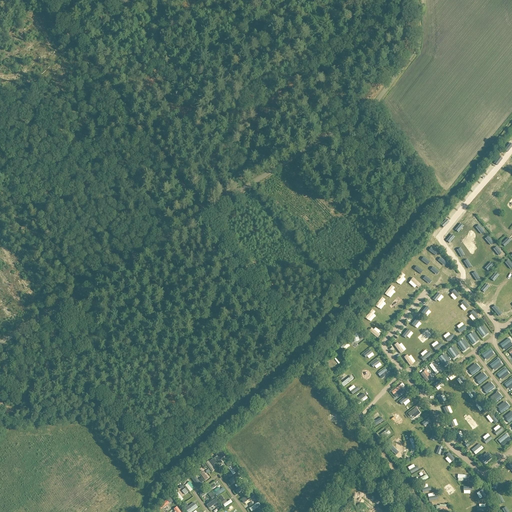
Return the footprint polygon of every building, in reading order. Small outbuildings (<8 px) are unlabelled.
[(480,233),(486,229),(483,225),(477,230),(480,233)] [(423,251),(433,258),(435,254),(426,247),(423,251)] [(492,259),(497,265),(500,262),(495,256),(492,259)] [(456,266),(460,270),(464,267),(461,262),(456,266)] [(508,319),(511,317),(505,307),(502,309),(508,319)] [(494,313),(499,323),(502,321),(497,311),(494,313)] [(371,333),(374,330),(364,322),(361,325),(371,333)] [(486,335),(480,327),(477,329),(483,338),(486,335)] [(476,342),(470,334),(467,336),(473,345),(476,342)] [(509,339),(500,345),(503,348),(511,342),(509,339)] [(467,349),(461,341),(457,343),(463,352),(467,349)] [(457,357),(451,348),(448,351),(454,359),(457,357)] [(490,349),(482,355),(484,358),(493,352),(490,349)] [(488,362),(496,357),(494,353),(485,358),(488,362)] [(448,364),(442,356),(438,358),(445,366),(448,364)] [(498,359),(490,365),(492,368),(501,362),(498,359)] [(478,366),(470,372),(472,376),(480,369),(478,366)] [(506,368),(497,375),(500,378),(508,372),(506,368)] [(485,375),(477,382),(479,385),(487,378),(485,375)] [(392,392),(395,396),(404,389),(401,385),(392,392)] [(492,385),(484,391),(486,394),(495,388),(492,385)] [(500,395),(492,401),(494,404),(502,398),(500,395)] [(367,397),(358,403),(361,407),(370,400),(367,397)] [(474,398),(469,402),(472,406),(477,402),(474,398)] [(405,405),(407,408),(414,403),(411,400),(405,405)] [(507,404),(499,411),(501,414),(510,407),(507,404)] [(453,407),(445,413),(448,417),(456,411),(453,407)] [(486,425),(494,419),(492,416),(484,422),(486,425)] [(500,424),(491,431),(494,434),(503,427),(500,424)] [(389,430),(383,434),(386,439),(392,435),(389,430)] [(506,434),(498,441),(501,444),(509,437),(506,434)] [(466,448),(475,442),(473,439),(464,445),(466,448)] [(475,453),(477,456),(485,449),(482,446),(475,453)] [(490,455),(482,462),(485,465),(493,458),(490,455)] [(202,470),(198,472),(205,481),(208,478),(202,470)] [(235,490),(238,493),(248,486),(245,483),(235,490)] [(192,484),(187,487),(193,494),(197,490),(192,484)] [(219,498),(221,496),(215,486),(213,487),(219,498)] [(175,493),(182,502),(185,500),(177,491),(175,493)] [(244,501),(246,503),(254,498),(252,495),(244,501)] [(228,509),(234,504),(232,501),(225,506),(228,509)]
